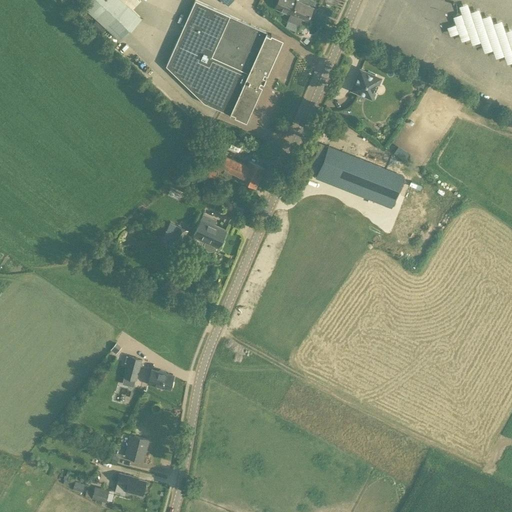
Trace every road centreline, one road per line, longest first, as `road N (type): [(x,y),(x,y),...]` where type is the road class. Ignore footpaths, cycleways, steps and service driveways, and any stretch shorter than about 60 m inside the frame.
road 1 (tertiary): [(171,511),(194,401),(228,299),(357,0)]
road 2 (unknown): [(325,73),(291,38),(216,0)]
